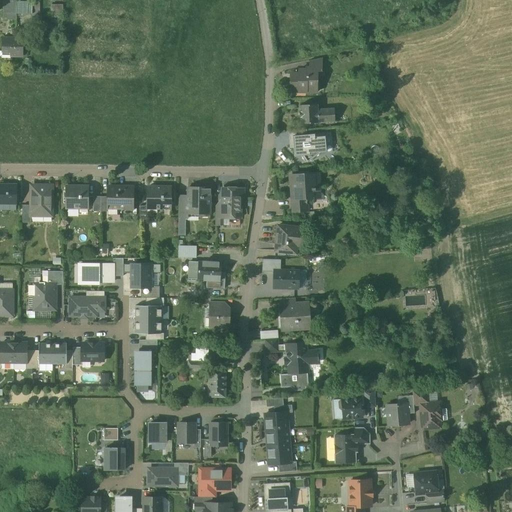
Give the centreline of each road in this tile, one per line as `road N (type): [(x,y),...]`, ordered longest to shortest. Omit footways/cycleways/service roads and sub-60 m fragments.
road 1 (residential): [(0,169),(263,172)]
road 2 (residential): [(246,414),(250,261),(263,172)]
road 3 (residential): [(263,172),(269,57),(260,0)]
road 4 (residential): [(123,332),(0,330)]
